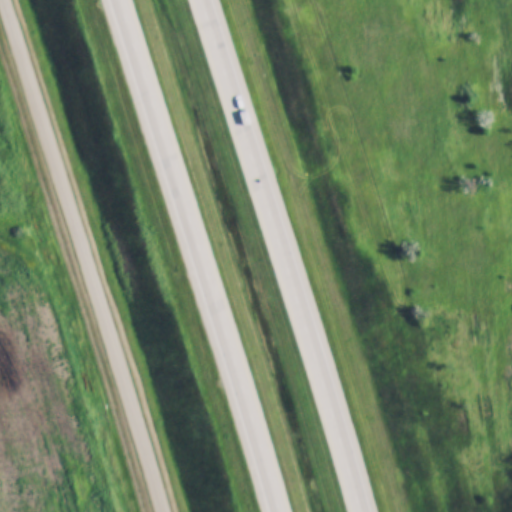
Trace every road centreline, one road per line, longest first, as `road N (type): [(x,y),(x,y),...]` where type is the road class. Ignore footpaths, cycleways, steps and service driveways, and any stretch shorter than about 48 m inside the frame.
road 1 (motorway): [(117,0),(276,511)]
road 2 (residential): [(3,0),(160,511)]
road 3 (motorway): [(357,511),(201,0)]
